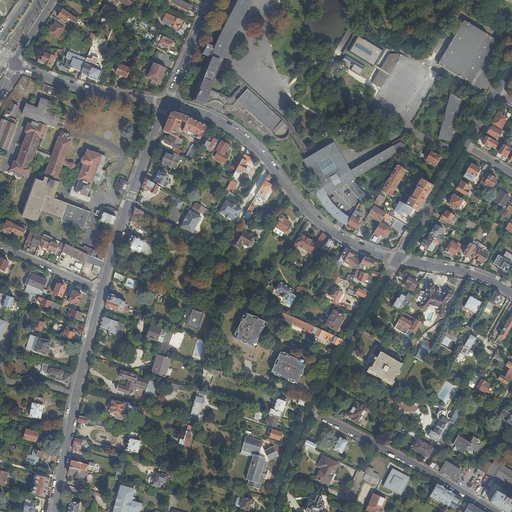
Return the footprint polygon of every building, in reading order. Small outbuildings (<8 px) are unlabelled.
[(126,0),(113,0),(118,3),(119,1),(129,8),(132,4),(126,0)] [(188,10),(191,5),(180,0),(170,0),(170,1),(188,10)] [(239,0),(238,3),(230,18),(221,36),(217,45),(215,49),(212,48),(213,46),(207,44),(205,49),(202,54),(208,57),(209,55),(212,56),(208,64),(206,70),(197,94),(198,95),(196,101),(203,103),(204,101),(209,103),(212,99),(207,95),(209,88),(218,65),(224,49),(233,31),(242,14),(248,4),(249,0),(239,0)] [(105,3),(99,13),(103,16),(107,19),(111,12),(110,10),(112,7),(105,3)] [(59,13),(67,18),(75,23),(77,19),(62,9),(59,13)] [(144,12),(139,10),(136,15),(141,18),(144,12)] [(59,13),(57,16),(61,19),(60,20),(63,22),(64,21),(65,22),(67,18),(59,13)] [(134,14),(131,13),(123,28),(125,29),(134,14)] [(180,20),(164,13),(160,21),(176,28),(177,28),(178,27),(180,24),(179,24),(180,20)] [(103,16),(100,15),(97,22),(96,22),(94,27),(98,29),(103,16)] [(73,29),(58,19),(56,22),(55,22),(48,32),(57,38),(63,28),(69,32),(67,34),(69,36),(73,29)] [(496,39),(464,21),(438,65),(470,84),(496,39)] [(158,48),(167,53),(172,40),(164,36),(158,48)] [(368,72),(384,46),(370,37),(354,64),(363,70),(368,72)] [(54,56),(45,52),(43,55),(41,56),(39,58),(37,61),(49,66),(54,56)] [(71,66),(82,70),(86,60),(68,53),(66,58),(68,59),(65,67),(70,69),(71,66)] [(170,62),(156,56),(152,64),(152,66),(146,78),(158,83),(163,70),(166,71),(170,62)] [(82,70),(81,73),(87,75),(87,76),(98,80),(102,70),(89,65),(92,59),(87,57),(86,60),(82,70)] [(363,70),(354,64),(344,58),(341,64),(350,69),(349,70),(359,76),(363,70)] [(130,69),(119,64),(115,72),(126,77),(130,69)] [(56,88),(46,85),(43,92),(47,93),(47,94),(50,95),(52,96),(53,95),(57,96),(57,95),(60,96),(61,93),(62,93),(63,91),(56,88)] [(232,104),(225,104),(224,109),(233,114),(242,120),(243,124),(243,125),(245,127),(248,128),(250,128),(252,128),(257,132),(261,135),(267,141),(272,135),(270,133),(281,121),(246,89),(232,104)] [(461,100),(451,93),(438,138),(450,141),(461,100)] [(55,194),(56,191),(59,183),(56,182),(62,165),(70,168),(73,169),(81,171),(78,179),(75,178),(69,195),(89,202),(90,198),(86,196),(91,184),(95,186),(96,182),(101,183),(105,172),(101,170),(106,157),(88,150),(85,156),(84,156),(82,157),(81,159),(81,161),(82,163),(84,164),(82,168),(75,165),(75,164),(72,163),(72,164),(64,161),(71,141),(70,141),(71,137),(68,136),(68,135),(65,134),(65,135),(62,134),(60,137),(59,137),(52,156),(37,150),(36,150),(36,149),(40,137),(43,138),(46,130),(41,128),(41,126),(41,124),(40,123),(41,121),(56,127),(60,118),(48,113),(52,103),(42,98),(38,108),(27,104),(23,114),(38,120),(38,121),(37,121),(35,122),(34,123),(33,125),(29,123),(25,132),(28,133),(23,145),(22,148),(17,162),(14,161),(11,169),(16,171),(15,173),(15,174),(16,176),(17,177),(19,178),(21,177),(22,177),(23,175),(24,174),(28,176),(31,168),(29,167),(33,156),(34,155),(35,154),(36,155),(50,160),(49,164),(44,177),(37,175),(36,179),(23,217),(37,222),(41,212),(41,210),(62,217),(67,203),(53,199),(55,194)] [(17,107),(11,105),(9,110),(6,110),(5,113),(4,113),(4,115),(7,116),(5,120),(2,119),(1,123),(0,122),(0,146),(0,147),(6,150),(8,145),(15,127),(16,124),(8,121),(10,115),(14,116),(17,107)] [(189,117),(185,115),(174,112),(171,114),(164,131),(171,135),(179,138),(181,134),(178,132),(183,120),(187,122),(189,117)] [(501,129),(508,118),(498,112),(491,124),(501,129)] [(206,126),(189,117),(187,122),(183,130),(191,134),(191,132),(195,134),(195,136),(200,139),(206,126)] [(496,139),(501,132),(491,126),(487,133),(496,139)] [(179,138),(171,135),(169,139),(167,138),(165,143),(174,148),(173,151),(180,155),(182,151),(178,149),(183,140),(179,138)] [(212,152),(218,141),(214,139),(215,138),(210,135),(210,136),(207,135),(202,144),(205,145),(210,148),(209,150),(212,152)] [(494,148),(498,142),(486,136),(482,142),(487,145),(488,144),(494,148)] [(224,143),(221,141),(216,150),(218,151),(225,154),(229,145),(228,145),(229,143),(225,141),(224,143)] [(403,154),(407,146),(406,146),(400,143),(397,144),(394,146),(393,145),(346,173),(344,168),(343,168),(334,152),(331,150),(329,150),(312,160),(311,162),(311,165),(321,182),(323,186),(315,191),(324,206),(332,215),(338,220),(345,225),(347,224),(350,218),(341,212),(333,204),(326,195),(396,154),(398,155),(400,154),(403,154)] [(192,161),(198,148),(193,144),(186,158),(192,161)] [(507,156),(510,149),(503,145),(498,152),(503,155),(504,154),(507,156)] [(173,151),(167,149),(162,163),(179,169),(184,157),(180,155),(173,151)] [(228,155),(225,154),(218,151),(215,157),(225,163),(228,155)] [(440,156),(431,151),(428,156),(426,160),(435,165),(440,156)] [(35,158),(49,164),(50,160),(36,155),(35,158)] [(248,157),(244,155),(242,159),(236,171),(241,173),(243,169),(244,170),(247,166),(245,165),(247,161),(247,160),(248,157)] [(236,171),(242,159),(238,157),(232,169),(236,171)] [(480,169),(471,163),(463,176),(472,181),(474,179),(476,178),(480,172),(479,171),(480,169)] [(486,172),(490,166),(486,163),(482,170),(486,172)] [(405,171),(406,169),(397,164),(382,190),(386,193),(390,195),(391,194),(405,171)] [(148,173),(146,178),(154,183),(154,181),(167,187),(170,182),(165,180),(168,175),(159,171),(156,177),(148,173)] [(271,177),(269,173),(256,195),(263,199),(272,184),(269,182),(271,177)] [(496,179),(486,173),(481,182),(491,188),(496,179)] [(146,178),(143,187),(148,188),(147,190),(156,192),(158,186),(154,183),(146,178)] [(417,211),(432,185),(421,178),(416,186),(417,187),(411,197),(410,196),(405,204),(417,211)] [(21,216),(23,217),(36,179),(35,179),(21,216)] [(125,193),(128,183),(122,180),(121,184),(119,183),(116,190),(125,193)] [(231,181),(226,188),(232,191),(237,183),(231,180),(231,181)] [(464,194),(469,186),(462,182),(460,185),(458,184),(456,189),(464,194)] [(356,197),(360,200),(361,199),(363,196),(364,194),(356,186),(350,190),(356,197)] [(511,206),(509,205),(511,199),(511,198),(500,191),(494,201),(498,203),(501,205),(503,206),(504,207),(505,206),(507,207),(506,209),(510,212),(511,208),(511,206)] [(369,197),(364,194),(363,196),(369,200),(374,203),(375,201),(374,200),(369,197)] [(373,205),(379,209),(385,197),(379,194),(375,201),(374,203),(373,205)] [(458,209),(463,200),(454,194),(454,195),(452,195),(451,197),(451,199),(449,203),(452,205),(455,207),(458,209)] [(178,198),(174,205),(182,210),(186,203),(178,198)] [(226,200),(220,211),(226,215),(225,215),(225,216),(226,217),(227,218),(228,218),(229,218),(230,217),(235,220),(242,209),(237,206),(237,205),(232,202),(231,203),(226,200)] [(413,218),(417,211),(405,204),(400,201),(394,211),(400,215),(402,211),(413,218)] [(90,211),(67,203),(62,217),(62,219),(61,221),(84,228),(90,211)] [(211,218),(213,213),(197,203),(195,208),(201,212),(211,218)] [(255,206),(251,203),(244,215),(249,218),(253,212),(251,211),(255,206)] [(368,214),(374,218),(378,211),(379,209),(373,205),(368,214)] [(117,216),(118,212),(115,210),(115,209),(107,206),(107,207),(104,206),(103,208),(102,211),(117,216)] [(200,215),(201,212),(195,208),(193,207),(191,211),(190,210),(187,215),(186,215),(183,220),(184,220),(181,226),(193,232),(202,216),(200,215)] [(136,208),(134,213),(142,216),(144,212),(136,208)] [(505,211),(502,214),(508,218),(511,210),(511,208),(510,212),(506,209),(505,211)] [(352,234),(355,236),(359,230),(357,228),(361,220),(357,217),(360,212),(355,209),(350,218),(347,224),(355,229),(352,234)] [(62,219),(62,217),(41,210),(41,212),(62,219)] [(114,226),(117,216),(102,211),(100,210),(98,210),(96,215),(101,217),(100,221),(114,226)] [(382,218),(385,212),(382,210),(380,212),(378,211),(374,218),(380,221),(382,218)] [(443,213),(439,221),(445,224),(446,221),(449,223),(452,219),(453,220),(455,217),(446,211),(444,214),(443,213)] [(279,222),(274,230),(282,234),(290,221),(284,218),(285,217),(281,215),(278,221),(279,222)] [(477,225),(468,219),(465,224),(469,226),(471,228),(474,230),(477,225)] [(11,233),(12,230),(15,224),(7,220),(3,230),(11,233)] [(12,230),(23,235),(27,227),(16,221),(15,224),(12,230)] [(380,222),(374,231),(375,231),(380,235),(384,237),(390,228),(380,222)] [(434,239),(427,249),(431,251),(436,244),(435,243),(437,240),(440,243),(443,238),(440,236),(443,230),(436,226),(433,230),(432,229),(429,234),(434,238),(434,239)] [(30,242),(32,243),(36,234),(37,231),(32,229),(25,244),(28,245),(30,242)] [(252,238),(241,231),(238,232),(231,244),(232,248),(235,249),(238,248),(240,244),(244,244),(248,246),(251,245),(253,241),(252,238)] [(328,237),(322,232),(316,243),(301,234),(295,244),(311,254),(316,245),(321,248),(322,248),(328,237)] [(39,246),(40,245),(43,237),(36,234),(32,243),(39,246)] [(43,249),(47,250),(47,249),(51,241),(53,238),(44,234),(43,237),(40,245),(44,247),(43,249)] [(140,250),(144,242),(145,241),(133,236),(131,237),(126,246),(127,248),(130,250),(131,249),(135,251),(135,249),(140,251),(140,250)] [(421,245),(427,249),(434,239),(429,236),(426,242),(424,240),(421,245)] [(333,240),(328,237),(322,248),(327,251),(333,240)] [(472,240),(471,243),(475,246),(474,246),(479,249),(482,245),(477,242),(476,243),(472,240)] [(51,241),(47,249),(55,253),(59,245),(51,241)] [(456,249),(461,253),(464,246),(457,242),(455,244),(451,241),(445,251),(452,255),(456,249)] [(469,255),(474,258),(479,249),(474,246),(475,246),(471,243),(470,243),(463,254),(468,257),(469,255)] [(89,255),(77,249),(66,244),(63,250),(62,253),(68,255),(68,253),(78,258),(86,262),(89,255)] [(103,261),(104,256),(97,253),(98,251),(86,246),(85,248),(78,246),(77,249),(89,255),(103,261)] [(350,250),(345,247),(340,256),(341,256),(345,259),(350,251),(350,250)] [(479,249),(474,258),(478,260),(479,260),(483,262),(488,254),(479,249)] [(350,251),(345,259),(344,260),(351,264),(357,268),(360,263),(362,261),(354,256),(355,254),(350,251)] [(508,269),(511,262),(511,254),(506,251),(502,258),(498,256),(493,263),(503,270),(503,269),(505,270),(504,271),(506,272),(508,272),(509,270),(508,269)] [(101,267),(103,261),(89,255),(86,262),(101,267)] [(374,259),(364,256),(362,261),(360,263),(363,264),(367,266),(370,267),(374,259)] [(1,258),(0,260),(0,268),(4,271),(8,261),(1,258)] [(99,274),(101,267),(94,266),(93,272),(99,274)] [(358,278),(357,280),(364,282),(367,275),(357,271),(354,277),(358,278)] [(30,272),(22,291),(29,293),(27,300),(36,303),(38,296),(44,298),(46,292),(48,290),(44,289),(47,280),(30,272)] [(116,272),(114,278),(121,281),(123,276),(116,272)] [(408,282),(406,287),(412,291),(417,282),(409,277),(407,281),(408,282)] [(293,288),(280,281),(276,289),(283,293),(282,296),(287,299),(293,288)] [(453,292),(447,288),(442,294),(434,292),(434,283),(427,283),(426,296),(419,306),(425,311),(430,304),(438,307),(437,315),(440,317),(443,317),(445,316),(446,303),(453,292)] [(66,287),(58,284),(54,293),(61,296),(66,287)] [(327,299),(333,302),(341,288),(335,285),(329,295),(324,293),(322,296),(327,299)] [(303,293),(304,294),(306,289),(299,286),(296,290),(303,293)] [(366,298),(370,291),(362,288),(361,290),(358,288),(355,292),(366,298)] [(82,294),(74,291),(70,301),(77,305),(82,294)] [(1,293),(0,294),(0,304),(11,308),(15,298),(9,296),(10,293),(7,292),(6,295),(1,293)] [(408,301),(412,295),(408,292),(406,296),(400,293),(398,296),(396,296),(392,305),(398,309),(402,304),(404,305),(407,300),(408,301)] [(501,295),(495,292),(489,303),(490,304),(491,303),(494,305),(495,305),(501,295)] [(109,294),(107,299),(124,306),(125,301),(121,300),(121,299),(114,297),(114,294),(111,293),(109,294)] [(470,295),(463,306),(475,313),(481,302),(470,295)] [(59,311),(61,305),(47,300),(44,298),(38,296),(36,303),(59,311)] [(107,299),(106,305),(121,311),(122,309),(133,313),(133,310),(124,306),(107,299)] [(490,312),(494,305),(491,303),(490,304),(489,303),(485,309),(490,312)] [(79,318),(82,312),(70,308),(69,312),(71,312),(70,315),(79,318)] [(204,314),(193,309),(190,316),(191,316),(190,320),(189,320),(187,326),(198,330),(200,326),(199,326),(204,314)] [(345,316),(334,310),(331,315),(330,315),(328,318),(328,319),(325,324),(336,331),(336,330),(338,331),(339,331),(340,330),(340,329),(340,328),(338,327),(345,316)] [(242,321),(241,320),(237,328),(238,329),(237,332),(238,332),(235,338),(241,341),(242,340),(247,342),(247,343),(252,346),(255,340),(256,340),(258,337),(259,337),(262,330),(261,330),(263,327),(261,326),(264,320),(259,318),(258,318),(253,316),(253,315),(248,312),(245,318),(244,318),(242,321)] [(338,346),(342,339),(319,329),(301,320),(290,315),(284,312),(281,317),(286,319),(285,321),(312,334),(312,333),(315,334),(315,335),(322,339),(323,338),(331,342),(330,342),(338,346)] [(103,316),(100,328),(108,331),(108,333),(115,335),(116,333),(118,328),(119,322),(103,316)] [(409,337),(401,349),(404,350),(421,322),(414,318),(412,322),(409,320),(409,321),(401,317),(395,328),(409,337)] [(32,321),(31,324),(35,326),(41,328),(43,329),(45,322),(36,319),(35,322),(32,321)] [(126,324),(119,322),(118,328),(125,330),(126,324)] [(162,342),(165,335),(163,334),(164,329),(152,325),(147,337),(162,342)] [(473,329),(467,326),(462,333),(468,338),(472,331),(473,329)] [(499,336),(495,343),(500,345),(502,341),(509,329),(504,326),(499,335),(499,336)] [(61,335),(72,339),(74,332),(66,330),(65,332),(62,331),(61,335)] [(470,349),(478,334),(472,331),(468,338),(461,351),(464,353),(467,348),(470,349)] [(52,341),(38,337),(34,351),(47,355),(52,341)] [(423,362),(431,348),(423,344),(415,357),(423,362)] [(144,351),(137,348),(134,356),(141,359),(144,351)] [(381,351),(372,367),(371,369),(391,381),(393,379),(402,364),(381,351)] [(453,372),(464,353),(461,351),(450,370),(453,372)] [(285,355),(280,353),(277,359),(279,359),(277,364),(275,364),(272,370),(278,372),(278,373),(280,375),(287,379),(288,378),(291,380),(292,379),(298,381),(300,376),(299,375),(302,370),(303,370),(305,364),(299,362),(300,361),(296,359),(297,359),(289,355),(289,356),(286,354),(285,355)] [(154,366),(155,366),(154,371),(157,372),(156,374),(164,377),(167,367),(169,367),(171,359),(158,354),(156,359),(158,360),(156,363),(155,363),(154,366)] [(72,381),(73,373),(64,371),(64,370),(49,367),(50,365),(43,363),(42,371),(44,374),(47,375),(47,372),(48,373),(48,374),(56,375),(55,378),(62,380),(62,379),(72,381)] [(371,369),(372,367),(370,366),(368,371),(392,385),(394,381),(393,379),(391,381),(371,369)] [(149,381),(141,378),(138,377),(138,375),(122,369),(119,376),(129,380),(127,387),(119,385),(117,390),(132,395),(134,390),(133,390),(134,386),(138,387),(146,390),(149,381)] [(202,389),(207,371),(203,370),(199,386),(199,387),(198,388),(202,389)] [(450,370),(446,376),(453,380),(456,374),(453,372),(450,370)] [(501,381),(506,384),(511,376),(507,373),(504,378),(500,375),(498,379),(501,381)] [(150,380),(149,381),(146,390),(145,394),(153,396),(158,383),(150,380)] [(481,380),(477,388),(484,392),(489,385),(481,380)] [(179,385),(172,382),(170,390),(177,392),(178,389),(179,385)] [(340,386),(335,394),(343,399),(348,391),(340,386)] [(198,396),(196,396),(191,412),(199,414),(201,408),(204,399),(204,398),(205,395),(199,393),(198,396)] [(34,403),(32,403),(30,416),(40,418),(43,405),(42,405),(43,400),(43,399),(37,397),(36,398),(34,403)] [(278,417),(280,418),(282,413),(283,413),(287,401),(286,400),(286,399),(279,397),(279,398),(277,398),(273,408),(270,408),(268,414),(270,414),(278,417)] [(305,406),(307,402),(295,398),(293,402),(305,406)] [(124,404),(112,401),(110,411),(109,412),(110,412),(110,415),(114,416),(115,418),(121,419),(123,418),(125,418),(127,410),(137,412),(138,406),(131,405),(132,403),(127,402),(126,405),(124,404)] [(354,420),(359,423),(368,407),(364,404),(363,406),(356,402),(348,415),(355,419),(354,420)] [(440,421),(441,421),(434,432),(432,430),(428,436),(438,442),(442,444),(443,441),(447,436),(451,428),(455,420),(460,412),(457,410),(451,419),(448,417),(448,416),(448,415),(447,414),(447,413),(446,413),(446,412),(445,412),(444,411),(443,411),(442,411),(441,411),(440,412),(439,412),(439,413),(438,414),(438,415),(438,416),(438,417),(438,418),(438,419),(439,419),(439,420),(440,420),(440,421)] [(511,415),(506,411),(503,410),(501,413),(503,414),(502,415),(507,418),(505,421),(511,425),(511,415)] [(270,425),(275,427),(278,417),(270,414),(269,420),(272,421),(270,425)] [(95,420),(96,420),(105,423),(106,420),(102,418),(103,417),(97,415),(95,420)] [(80,416),(79,421),(94,425),(96,420),(95,420),(80,416)] [(268,432),(271,433),(270,437),(279,439),(281,433),(269,428),(268,432)] [(38,432),(26,429),(24,438),(35,441),(36,437),(38,433),(38,432)] [(182,445),(186,446),(188,446),(192,434),(190,434),(190,431),(187,430),(184,440),(182,445)] [(137,452),(140,440),(135,439),(136,433),(130,432),(130,433),(128,433),(127,436),(129,438),(126,450),(137,452)] [(469,443),(458,435),(453,444),(456,446),(459,448),(457,451),(463,454),(466,449),(470,451),(471,449),(476,453),(482,442),(473,437),(469,443)] [(182,445),(184,440),(171,436),(170,441),(182,445)] [(263,478),(265,471),(268,461),(278,456),(274,447),(265,452),(262,445),(263,442),(246,436),(241,450),(254,454),(253,456),(250,464),(252,465),(248,476),(246,475),(245,480),(248,481),(247,486),(259,490),(263,478)] [(508,451),(511,445),(500,438),(497,444),(507,450),(508,451)] [(75,439),(74,445),(80,446),(87,448),(87,446),(85,445),(86,441),(75,439)] [(340,439),(334,450),(341,454),(343,450),(345,446),(347,442),(340,439)] [(419,439),(414,447),(415,450),(428,457),(434,448),(419,439)] [(306,440),(305,445),(315,449),(317,446),(306,440)] [(55,462),(57,455),(34,449),(32,455),(28,454),(26,463),(34,465),(36,466),(39,457),(47,459),(50,460),(55,462)] [(323,457),(320,463),(323,465),(321,468),(316,479),(328,485),(338,464),(323,457)] [(481,472),(486,474),(487,472),(494,461),(490,458),(486,465),(482,471),(481,472)] [(71,460),(70,466),(92,473),(94,467),(88,465),(88,464),(71,460)] [(124,463),(118,461),(115,471),(117,473),(115,479),(119,480),(124,463)] [(511,478),(511,471),(494,461),(487,472),(486,474),(492,478),(497,470),(511,478)] [(445,462),(440,470),(455,480),(461,471),(445,462)] [(70,466),(69,475),(73,475),(72,477),(79,478),(79,476),(84,477),(84,475),(87,476),(87,480),(92,481),(93,473),(92,473),(70,466)] [(368,467),(364,473),(365,474),(376,479),(378,475),(372,472),(373,469),(368,467)] [(175,473),(159,468),(158,472),(155,472),(154,477),(152,476),(152,478),(151,477),(149,478),(148,482),(149,484),(150,484),(150,486),(159,488),(161,482),(166,484),(167,480),(172,481),(175,473)] [(383,483),(402,491),(409,479),(407,478),(408,477),(403,474),(403,475),(398,472),(399,471),(394,468),(393,470),(391,469),(383,483)] [(359,471),(347,496),(354,499),(363,479),(365,474),(364,473),(362,472),(359,471)] [(365,474),(363,479),(373,484),(376,479),(365,474)] [(31,493),(45,497),(49,478),(35,475),(34,479),(36,480),(33,489),(32,488),(31,493)] [(208,490),(209,483),(202,480),(200,488),(208,490)] [(399,495),(402,491),(383,483),(382,485),(399,495)] [(440,486),(436,484),(430,495),(433,497),(440,486)] [(128,511),(129,511),(133,511),(139,511),(142,504),(131,501),(135,490),(121,486),(120,489),(119,489),(117,496),(114,500),(116,502),(112,511),(128,511)] [(448,491),(440,486),(433,497),(448,506),(449,503),(454,494),(451,493),(449,495),(447,494),(448,491)] [(511,511),(511,499),(496,490),(489,502),(505,511),(511,511)] [(462,499),(454,494),(449,503),(450,503),(454,506),(457,507),(462,499)] [(178,497),(169,495),(167,504),(176,506),(178,497)] [(306,511),(322,511),(325,504),(320,503),(322,498),(316,495),(313,502),(311,501),(308,506),(306,511)] [(372,495),(366,511),(369,511),(380,511),(386,500),(372,495)] [(252,500),(243,497),(243,499),(240,497),(238,498),(236,504),(237,506),(240,507),(240,509),(249,511),(252,500)] [(34,511),(36,501),(26,499),(26,503),(25,503),(24,508),(25,508),(24,511),(34,511)] [(78,502),(70,501),(67,511),(77,511),(79,504),(80,504),(81,504),(81,503),(82,502),(81,501),(80,501),(79,502),(78,502)] [(483,511),(469,503),(463,511),(483,511)]
